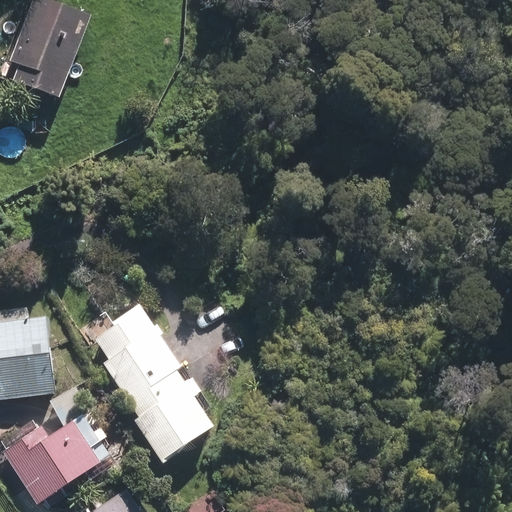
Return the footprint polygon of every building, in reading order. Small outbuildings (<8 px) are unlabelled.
[(90,18),(41,0),(34,0),(11,61),(21,65),(16,80),(60,96),(90,18)] [(226,429),(145,310),(98,341),(113,363),(108,366),(144,419),(141,422),(171,466),(226,429)] [(64,326),(0,332),(0,385),(1,385),(2,397),(71,390),(64,326)] [(64,418),(10,454),(40,499),(94,463),(64,418)] [(139,511),(132,501),(115,511),(139,511)]
